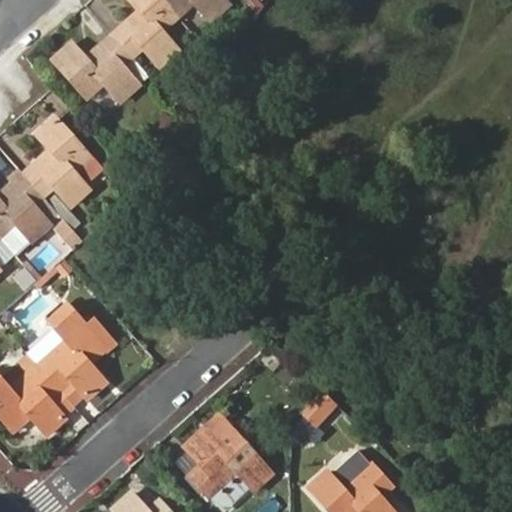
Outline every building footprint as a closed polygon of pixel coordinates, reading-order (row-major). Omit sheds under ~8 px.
[(134,0),(142,8),(113,33),(133,56),(145,46),(160,64),(177,48),(161,31),(178,16),(164,0),(134,0)] [(164,0),(178,16),(195,1),(211,19),(228,3),(225,0),(164,0)] [(133,56),(113,33),(86,57),(73,43),(55,59),(89,95),(106,80),(122,98),(140,82),(124,65),(133,56)] [(51,147),(23,172),(43,195),(54,185),(70,203),(87,187),(71,169),(88,154),(56,118),(39,133),(51,147)] [(88,154),(71,169),(87,187),(103,171),(88,154)] [(0,232),(14,220),(31,237),(47,223),(31,204),(43,195),(23,172),(0,193),(0,232)] [(0,232),(0,236),(13,252),(31,237),(14,220),(0,232)] [(57,230),(72,249),(83,241),(68,221),(57,230)] [(0,264),(13,252),(0,236),(0,264)] [(43,240),(31,265),(46,273),(59,248),(43,240)] [(38,280),(35,283),(39,288),(57,271),(53,266),(38,280)] [(36,362),(59,388),(70,378),(86,395),(102,381),(86,363),(103,348),(104,349),(114,341),(92,317),(83,325),(66,305),(48,320),(54,326),(63,338),(36,362)] [(26,351),(36,362),(63,338),(54,326),(26,351)] [(47,399),(59,388),(36,362),(7,388),(0,379),(0,413),(13,428),(30,413),(46,431),(62,416),(47,399)] [(324,387),(303,408),(315,420),(336,398),(324,387)] [(210,494),(238,470),(253,487),(269,472),(236,433),(221,416),(204,430),(185,445),(201,463),(190,472),(210,494)] [(389,485),(371,465),(342,489),(328,472),(310,488),(331,511),(360,511),(361,511),(360,511),(390,511),(377,497),(389,485)] [(168,511),(159,501),(146,511),(131,493),(113,508),(116,511),(168,511)]
